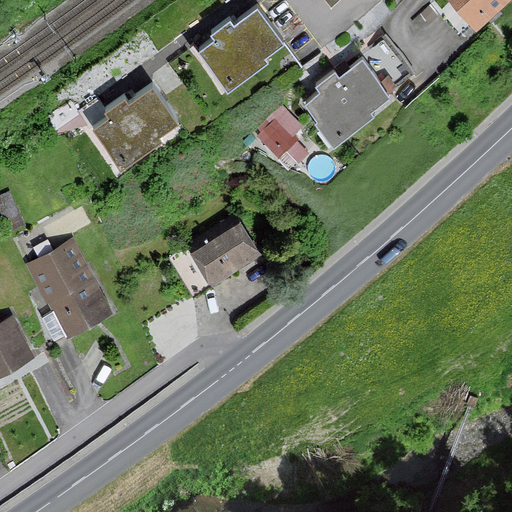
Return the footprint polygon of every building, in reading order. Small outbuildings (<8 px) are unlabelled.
[(325,0),(336,12),(349,0),(325,0)] [(511,0),(449,0),(491,43),(511,22),(511,0)] [(214,75),(231,97),(271,68),(267,63),(284,50),(256,12),(234,28),(230,22),(210,36),(214,43),(202,52),(217,73),(214,75)] [(161,88),(179,80),(171,62),(153,70),(161,88)] [(324,131),(341,154),(381,124),(377,119),(394,106),(366,68),(344,84),(340,78),(320,92),(324,99),(312,108),(327,129),(324,131)] [(113,155),(128,175),(169,145),(165,140),(182,127),(154,89),(132,105),(128,99),(107,114),(112,120),(99,130),(116,153),(113,155)] [(292,135),(304,123),(283,103),(254,133),(292,169),(309,151),(292,135)] [(194,260),(215,290),(264,257),(244,227),(194,260)] [(30,268),(74,339),(116,313),(72,242),(30,268)] [(0,327),(0,381),(38,361),(15,320),(0,327)]
